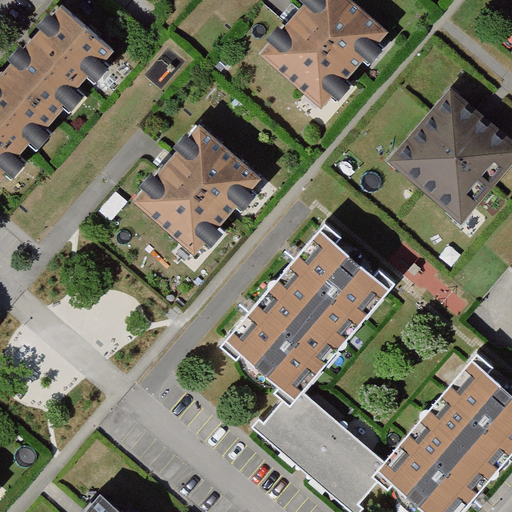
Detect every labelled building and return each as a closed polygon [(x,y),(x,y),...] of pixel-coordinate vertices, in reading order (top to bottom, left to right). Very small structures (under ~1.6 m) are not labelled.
[(118,40),(70,0),(55,0),(1,64),(57,111),(118,40)] [(397,34),(357,0),(313,0),(299,17),(264,58),(329,113),(397,34)] [(0,178),(57,111),(1,64),(0,65),(0,178)] [(511,138),(485,115),(451,85),(388,157),(459,220),(511,160),(511,138)] [(273,176),(208,120),(178,154),(166,169),(140,200),(205,255),(273,176)] [(270,278),(343,340),(393,281),(321,219),(270,278)] [(294,397),(301,388),(343,340),(270,278),(236,318),(221,336),(294,397)] [(433,414),(506,476),(511,468),(511,381),(482,356),(433,414)] [(383,473),(390,464),(301,388),(294,397),(263,434),(352,510),(383,473)] [(474,511),(506,476),(433,414),(390,464),(383,473),(429,511),(474,511)] [(128,511),(96,485),(75,509),(72,511),(128,511)]
